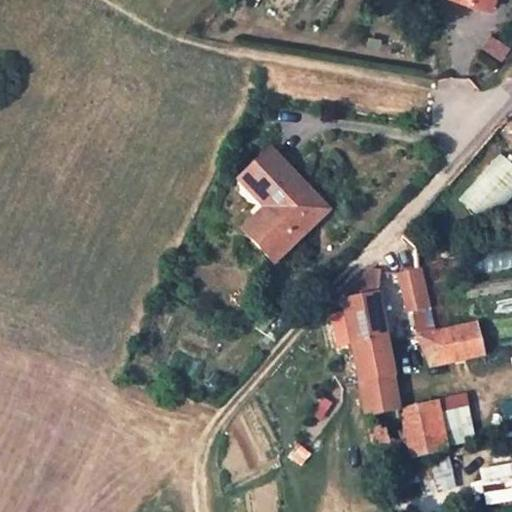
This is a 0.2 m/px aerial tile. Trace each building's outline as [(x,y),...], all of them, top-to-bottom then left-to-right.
[(455,0),(484,10),(486,5),(497,8),(499,0),(455,0)] [(269,153),(239,181),(266,209),(275,219),(253,240),(274,263),(325,212),(269,153)] [(511,168),(497,153),(453,197),(478,222),(511,189),(511,168)] [(244,231),(253,240),(275,219),(266,209),(244,231)] [(408,273),(411,289),(426,286),(423,270),(408,273)] [(376,298),(383,297),(378,273),(371,274),(365,275),(340,298),(341,305),(376,298)] [(414,305),(425,302),(429,302),(426,286),(411,289),(414,305)] [(376,298),(341,305),(375,469),(410,461),(401,418),(376,298)] [(436,335),(418,339),(431,369),(484,357),(478,327),(437,337),(436,335)] [(464,393),(441,394),(445,441),(468,439),(464,393)] [(436,411),(401,418),(410,461),(445,453),(436,411)] [(450,486),(442,454),(413,461),(421,493),(450,486)] [(511,462),(474,466),(478,504),(511,501),(511,462)]
